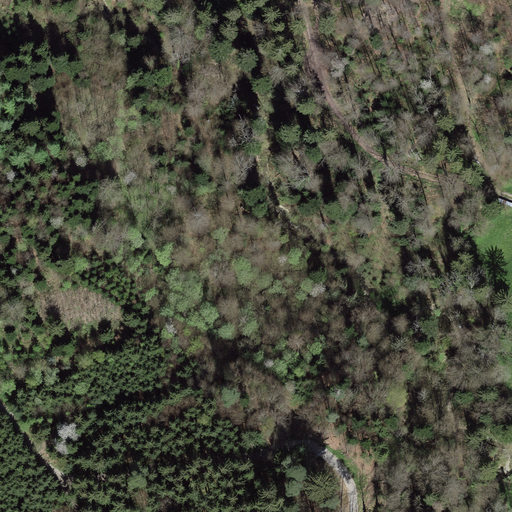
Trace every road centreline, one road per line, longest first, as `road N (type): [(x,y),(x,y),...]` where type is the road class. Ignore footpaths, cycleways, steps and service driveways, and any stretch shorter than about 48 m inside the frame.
road 1 (track): [(511,204),(381,155),(353,134),(321,82),(303,0)]
road 2 (track): [(83,511),(0,407)]
